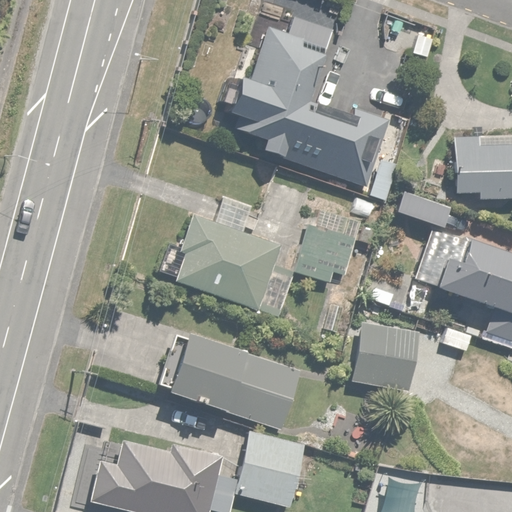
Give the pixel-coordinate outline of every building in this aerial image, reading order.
[(267,0),(261,0),(256,20),(278,26),(284,4),(267,0)] [(264,142),(260,153),(366,185),(385,121),(351,110),(349,117),(309,105),(333,28),(307,20),(302,36),(268,26),(251,81),(235,76),(222,119),(239,125),(237,133),(264,142)] [(511,131),(449,136),(452,194),(476,192),(477,203),(511,200),(511,131)] [(284,218),(293,187),(275,182),(265,213),(284,218)] [(276,247),(239,233),(249,206),(220,195),(210,222),(191,215),(180,245),(169,241),(157,274),(256,312),(261,299),(281,307),(291,280),(267,271),(276,247)] [(366,218),(316,206),(311,225),(303,223),(291,273),(328,282),(330,272),(344,276),(353,240),(366,244),(370,229),(363,227),(366,218)] [(444,262),(433,291),(488,313),(477,341),(511,354),(511,250),(468,234),(456,267),(444,262)] [(415,330),(358,323),(350,384),(407,391),(415,330)] [(444,325),(437,345),(464,353),(470,334),(444,325)] [(179,339),(162,394),(281,431),(298,376),(179,339)] [(423,343),(414,362),(441,376),(451,357),(423,343)] [(302,446),(247,432),(231,496),(286,510),(302,446)] [(99,458),(88,504),(120,511),(209,511),(210,510),(216,511),(221,511),(230,478),(218,475),(222,457),(170,444),(168,453),(120,441),(115,462),(99,458)]
